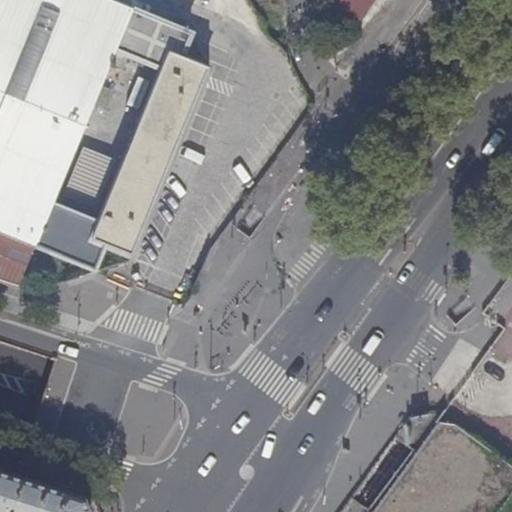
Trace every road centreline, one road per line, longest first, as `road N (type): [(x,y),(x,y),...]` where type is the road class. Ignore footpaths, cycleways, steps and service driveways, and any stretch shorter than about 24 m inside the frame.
road 1 (primary): [(0,374),(217,449),(431,468),(511,485)]
road 2 (primary): [(511,60),(339,293)]
road 3 (primary): [(385,325),(511,146)]
road 4 (primary): [(274,485),(385,325)]
road 5 (primary): [(339,293),(242,412)]
road 6 (primary): [(242,412),(108,357)]
